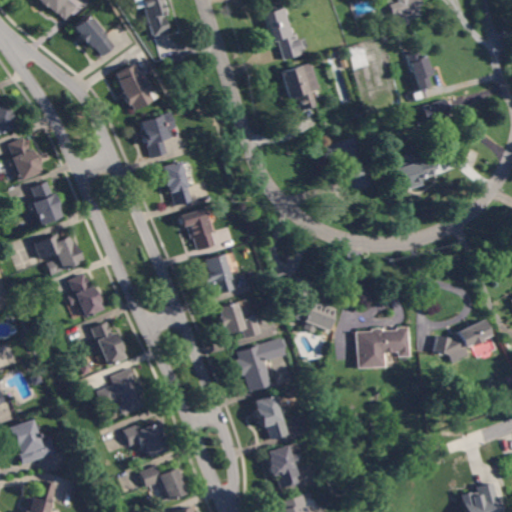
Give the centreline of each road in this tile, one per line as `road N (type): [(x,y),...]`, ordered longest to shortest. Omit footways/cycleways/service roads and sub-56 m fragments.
road 1 (residential): [(0,27),(62,95),(98,164),(203,412),(230,511)]
road 2 (residential): [(205,0),(256,161),(290,207),(318,227),(375,244),(433,234),(480,205),(511,158)]
